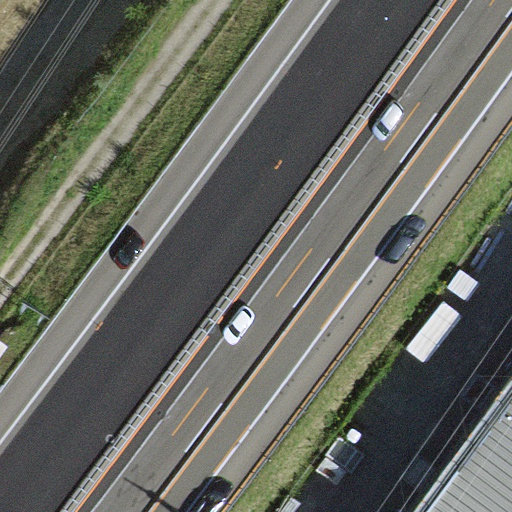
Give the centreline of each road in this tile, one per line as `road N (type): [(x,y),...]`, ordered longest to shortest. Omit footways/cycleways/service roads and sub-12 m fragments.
road 1 (motorway): [(387,0),(8,511)]
road 2 (motorway): [(139,511),(511,9)]
road 3 (track): [(0,286),(216,0)]
